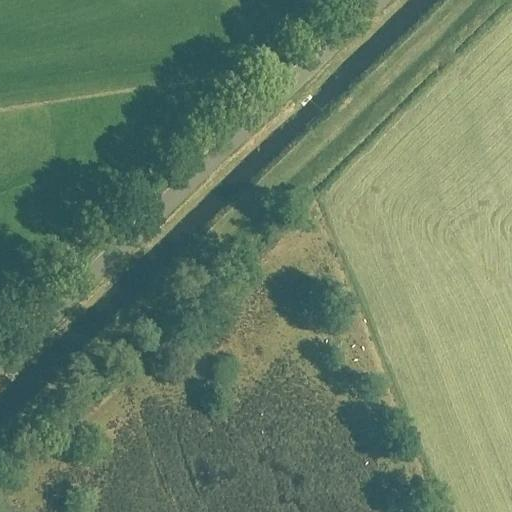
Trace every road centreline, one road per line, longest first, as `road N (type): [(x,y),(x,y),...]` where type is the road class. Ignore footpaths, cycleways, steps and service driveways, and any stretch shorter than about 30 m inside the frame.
road 1 (track): [(0,453),(465,0)]
road 2 (unclassified): [(0,364),(380,0)]
